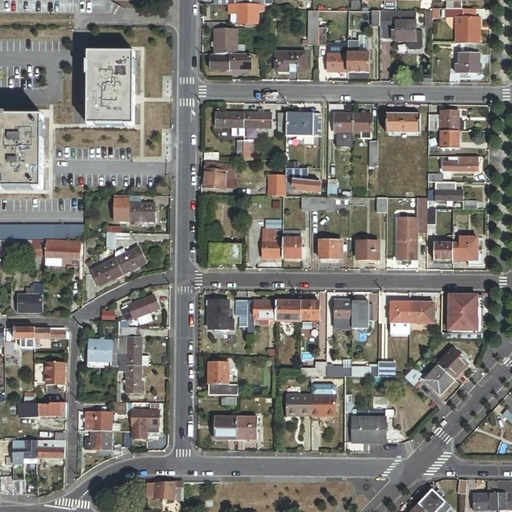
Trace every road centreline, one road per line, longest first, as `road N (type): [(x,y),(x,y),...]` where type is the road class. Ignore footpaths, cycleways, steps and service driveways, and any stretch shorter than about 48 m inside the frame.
road 1 (residential): [(511,284),(184,281)]
road 2 (residential): [(186,91),(511,95)]
road 3 (residential): [(182,465),(410,468)]
road 4 (residential): [(184,281),(182,465)]
road 5 (residential): [(186,91),(184,274)]
road 6 (residential): [(80,496),(71,488),(74,323)]
road 7 (residential): [(410,468),(511,367)]
road 8 (residential): [(74,323),(137,285),(184,274)]
